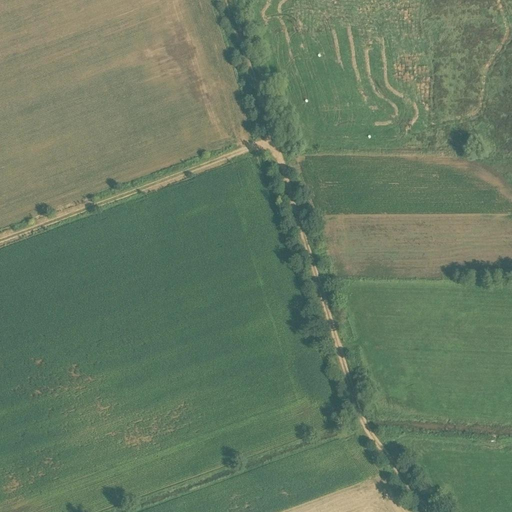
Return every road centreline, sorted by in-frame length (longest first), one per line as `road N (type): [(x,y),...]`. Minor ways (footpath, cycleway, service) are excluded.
road 1 (track): [(425,511),(365,431),(274,146)]
road 2 (track): [(274,146),(0,241)]
road 3 (track): [(274,146),(228,0)]
